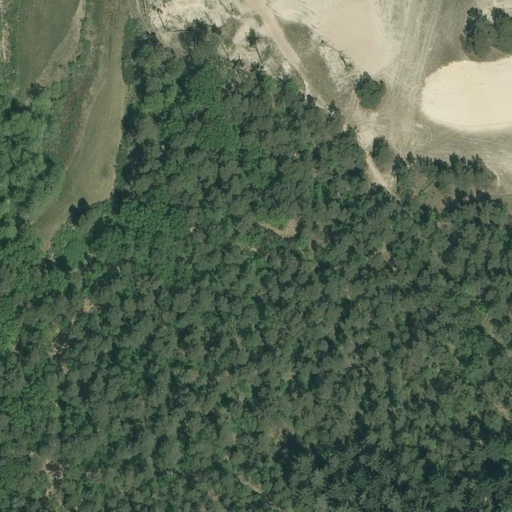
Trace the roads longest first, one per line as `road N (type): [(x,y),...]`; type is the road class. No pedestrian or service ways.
road 1 (track): [(273,511),(205,472),(57,470),(0,493)]
road 2 (track): [(343,128),(511,361)]
road 3 (track): [(57,470),(52,382),(77,312),(73,298)]
